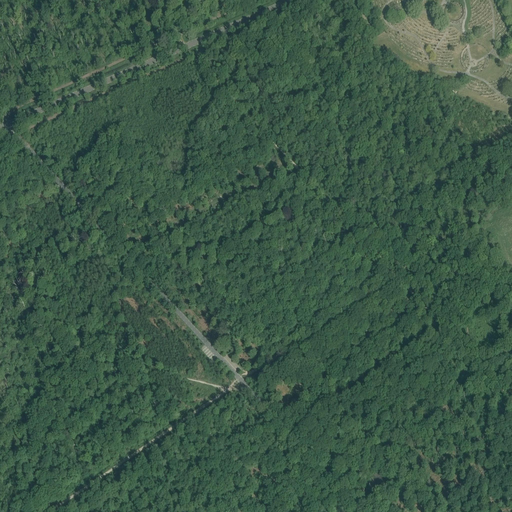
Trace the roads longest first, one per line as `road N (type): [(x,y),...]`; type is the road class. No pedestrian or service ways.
road 1 (unclassified): [(362,511),(9,124)]
road 2 (tertiary): [(9,124),(296,0)]
